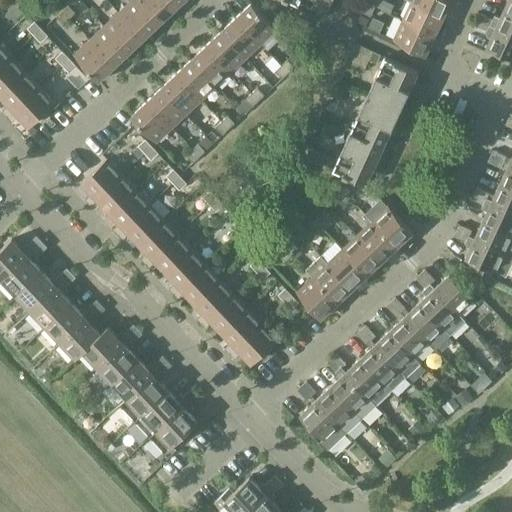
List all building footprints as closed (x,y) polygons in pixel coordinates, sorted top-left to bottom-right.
[(158,24),(135,0),(130,0),(119,11),(143,37),(158,24)] [(173,10),(163,0),(135,0),(158,24),(173,10)] [(163,0),(173,10),(183,0),(163,0)] [(314,0),(311,9),(326,15),(332,0),(314,0)] [(450,0),(411,0),(411,1),(443,15),(450,0)] [(411,1),(402,19),(435,34),(443,15),(411,1)] [(276,28),(251,2),(235,17),(260,43),(276,28)] [(366,2),(362,11),(371,15),(375,6),(366,2)] [(62,10),(69,17),(75,12),(68,4),(62,10)] [(511,12),(504,8),(500,16),(495,14),(493,18),(487,15),(482,27),(488,30),(490,24),(496,26),(495,27),(511,34),(511,12)] [(62,10),(56,16),(62,23),(69,17),(62,10)] [(143,37),(119,11),(104,25),(129,51),(143,37)] [(487,15),(480,12),(475,23),(482,27),(487,15)] [(260,43),(235,17),(221,31),(245,57),(260,43)] [(402,19),(394,39),(426,53),(435,34),(402,19)] [(41,28),(34,21),(27,28),(34,34),(41,28)] [(486,46),(511,57),(511,34),(495,27),(496,26),(490,24),(488,30),(487,31),(489,35),(491,36),(486,46)] [(129,51),(104,25),(89,39),(114,65),(129,51)] [(41,28),(34,34),(40,41),(47,35),(41,28)] [(206,44),(231,71),(245,57),(221,31),(206,44)] [(89,39),(74,53),(73,53),(98,80),(114,65),(89,39)] [(0,43),(0,65),(11,56),(0,43)] [(376,62),(380,53),(372,50),(358,43),(349,63),(363,69),(368,59),(376,62)] [(191,58),(216,85),(231,71),(206,44),(191,58)] [(69,57),(62,50),(55,57),(62,64),(69,57)] [(418,71),(385,55),(333,168),(366,183),(418,71)] [(11,56),(0,65),(0,93),(25,70),(11,56)] [(69,57),(62,64),(68,71),(75,64),(69,57)] [(216,85),(191,58),(176,72),(201,99),(216,85)] [(281,65),(288,72),(294,66),(287,59),(281,65)] [(275,70),(282,78),(288,72),(281,65),(275,70)] [(25,70),(0,93),(0,95),(8,104),(2,110),(7,116),(39,85),(25,70)] [(161,86),(186,113),(201,99),(176,72),(161,86)] [(303,83),(298,79),(291,86),(296,90),(303,83)] [(39,85),(7,116),(12,121),(18,115),(28,125),(54,101),(39,85)] [(186,113),(161,86),(147,100),(171,127),(186,113)] [(251,93),(258,100),(264,94),(257,87),(251,93)] [(245,98),(252,106),(258,100),(251,93),(245,98)] [(147,100),(131,115),(156,141),(171,127),(147,100)] [(221,120),(229,128),(235,122),(228,115),(221,120)] [(215,126),(222,134),(229,128),(221,120),(215,126)] [(144,152),(151,146),(145,138),(138,145),(144,152)] [(192,148),(199,156),(205,150),(198,143),(192,148)] [(151,159),(158,152),(151,146),(144,152),(151,159)] [(306,155),(321,162),(328,166),(332,156),(310,146),(306,155)] [(185,154),(193,162),(199,156),(192,148),(185,154)] [(493,149),(488,160),(494,164),(500,152),(493,149)] [(500,152),(494,164),(501,167),(506,155),(500,152)] [(122,174),(107,158),(82,182),(91,192),(85,199),(90,204),(122,174)] [(511,164),(509,163),(500,182),(511,187),(511,164)] [(173,182),(179,175),(173,168),(166,175),(173,182)] [(110,212),(136,189),(122,174),(90,204),(95,209),(101,203),(110,212)] [(186,182),(185,182),(179,175),(173,182),(179,189),(186,182)] [(511,187),(500,182),(491,200),(511,209),(511,187)] [(330,192),(339,196),(343,187),(334,183),(330,192)] [(482,189),(476,186),(471,198),(477,201),(482,189)] [(136,189),(110,212),(119,222),(112,228),(117,234),(150,203),(136,189)] [(487,210),(483,219),(511,231),(511,209),(491,200),(486,198),(489,192),(482,189),(477,201),(483,203),(481,207),(487,210)] [(209,204),(216,197),(210,190),(202,197),(209,204)] [(330,192),(326,201),(335,205),(339,196),(330,192)] [(216,210),(223,204),(216,197),(209,204),(216,210)] [(364,214),(371,221),(395,247),(411,232),(387,206),(380,199),(364,214)] [(150,203),(117,234),(122,239),(129,233),(138,242),(164,218),(150,203)] [(328,219),(321,212),(314,219),(321,226),(328,219)] [(145,263),(178,233),(164,218),(138,242),(147,252),(140,258),(145,263)] [(321,226),(314,219),(307,225),(314,233),(321,226)] [(511,231),(483,219),(474,237),(511,254),(511,231)] [(244,227),(238,220),(231,227),(237,233),(244,227)] [(395,247),(371,221),(357,234),(381,260),(395,247)] [(465,226),(459,223),(453,234),(460,237),(465,226)] [(511,263),(511,254),(474,237),(469,235),(472,229),(465,226),(460,237),(466,240),(467,246),(470,247),(465,257),(506,276),(511,263)] [(232,238),(233,238),(240,246),(251,234),(244,227),(237,233),(232,238)] [(166,272),(192,248),(178,233),(145,263),(150,269),(157,262),(166,272)] [(357,234),(342,248),(366,274),(381,260),(357,234)] [(46,245),(37,236),(32,241),(41,250),(46,245)] [(0,277),(1,278),(27,254),(12,238),(0,248),(0,277)] [(298,247),(291,240),(285,247),(291,254),(298,247)] [(41,250),(32,241),(27,246),(35,255),(41,250)] [(291,254),(285,247),(278,254),(284,260),(291,254)] [(192,248),(166,272),(175,281),(168,288),(174,293),(206,263),(192,248)] [(342,248),(327,262),(351,288),(366,274),(342,248)] [(27,254),(1,278),(16,294),(42,270),(27,254)] [(305,269),(312,276),(337,302),(351,288),(327,262),(320,255),(305,269)] [(257,271),(264,264),(257,257),(250,264),(257,271)] [(206,263),(174,293),(178,298),(185,292),(194,302),(220,278),(206,263)] [(264,264),(257,271),(263,278),(270,271),(264,264)] [(75,276),(67,267),(61,272),(70,281),(75,276)] [(415,277),(421,283),(430,274),(425,268),(415,277)] [(42,270),(16,294),(31,310),(56,286),(61,282),(65,286),(70,281),(61,272),(56,277),(53,282),(42,270)] [(458,313),(474,298),(449,273),(434,287),(458,313)] [(425,295),(419,301),(443,327),(450,334),(465,320),(458,313),(434,287),(430,283),(435,279),(430,274),(421,283),(425,288),(421,291),(425,295)] [(321,317),(337,302),(312,276),(296,291),(321,317)] [(220,278),(194,302),(203,311),(196,317),(201,323),(234,293),(220,278)] [(56,286),(31,310),(45,326),(71,301),(56,286)] [(284,301),(291,294),(285,287),(278,294),(284,301)] [(234,293),(201,323),(206,328),(213,322),(222,331),(248,307),(234,293)] [(291,308),(298,301),(291,294),(284,301),(291,308)] [(478,294),(474,298),(477,302),(479,300),(486,308),(489,305),(478,294)] [(391,311),(400,302),(395,296),(386,305),(391,311)] [(105,308),(96,299),(91,303),(100,313),(105,308)] [(71,301),(45,326),(60,341),(86,317),(71,301)] [(443,327),(419,301),(404,315),(429,341),(443,327)] [(400,319),(390,329),(414,355),(429,341),(404,315),(401,311),(405,307),(400,302),(391,311),(396,316),(396,315),(400,319)] [(100,313),(91,303),(86,309),(94,318),(100,313)] [(248,307),(222,331),(231,341),(224,347),(229,353),(262,322),(248,307)] [(86,317),(60,341),(75,358),(83,351),(82,350),(101,333),(100,332),(86,317)] [(251,362),(274,340),(276,338),(262,322),(229,353),(234,358),(241,352),(251,362)] [(136,337),(142,332),(133,323),(128,328),(136,337)] [(357,333),(362,338),(371,329),(366,324),(357,333)] [(97,366),(123,342),(108,326),(100,332),(101,333),(82,350),(83,351),(97,366)] [(136,337),(128,328),(123,333),(131,342),(136,337)] [(371,346),(360,357),(391,390),(406,376),(375,343),(371,339),(376,334),(371,329),(362,338),(366,343),(367,342),(371,346)] [(414,355),(390,329),(375,343),(406,376),(420,362),(414,355)] [(112,382),(138,358),(123,342),(97,366),(112,382)] [(327,361),(332,366),(341,358),(336,352),(327,361)] [(166,369),(171,364),(163,355),(158,360),(166,369)] [(360,357),(345,371),(376,404),(391,390),(360,357)] [(112,382),(127,397),(127,398),(152,373),(138,358),(112,382)] [(361,418),(376,404),(345,371),(341,367),(346,363),(341,358),(332,366),(336,371),(335,372),(335,376),(337,378),(330,385),(361,418)] [(166,369),(158,360),(152,364),(161,373),(166,369)] [(499,362),(492,369),(498,375),(505,368),(499,362)] [(127,398),(127,397),(119,404),(134,420),(167,389),(152,373),(127,398)] [(298,388),(303,394),(311,386),(306,380),(298,388)] [(330,385),(315,399),(339,425),(346,432),(361,418),(330,385)] [(196,400),(201,395),(193,386),(187,391),(196,400)] [(311,386),(303,394),(307,399),(316,391),(311,386)] [(466,388),(455,397),(461,406),(473,397),(466,388)] [(167,389),(134,420),(149,436),(182,405),(167,389)] [(196,400),(187,391),(182,396),(190,405),(196,400)] [(454,398),(443,406),(449,414),(460,406),(454,398)] [(339,425),(315,399),(300,414),(324,439),(339,425)] [(182,405),(149,436),(164,452),(197,421),(182,405)] [(436,408),(427,416),(434,424),(442,416),(436,408)] [(418,420),(409,429),(418,438),(427,430),(418,420)] [(403,434),(394,442),(403,451),(411,443),(403,434)] [(387,448),(378,457),(387,466),(396,457),(387,448)] [(278,488),(283,483),(275,474),(269,479),(278,488)] [(361,475),(354,481),(363,491),(370,484),(361,475)] [(226,503),(234,511),(243,511),(264,492),(249,476),(232,492),(228,488),(214,501),(220,508),(226,503)] [(278,488),(269,479),(264,484),(273,493),(278,488)] [(275,511),(279,508),(264,492),(243,511),(275,511)]
